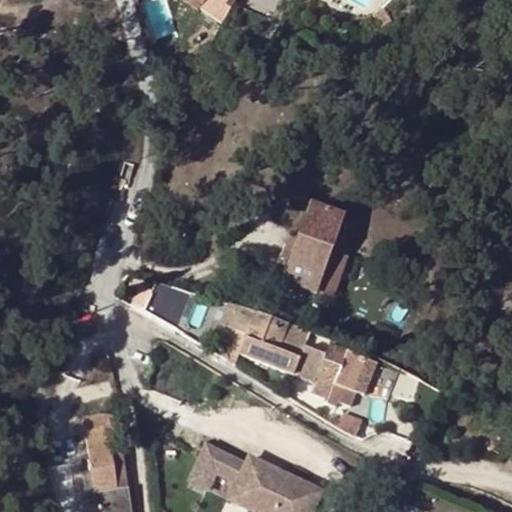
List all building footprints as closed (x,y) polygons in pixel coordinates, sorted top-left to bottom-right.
[(183,0),(197,10),(204,0),(183,0)] [(316,294),(331,254),(343,219),(310,207),(282,282),(316,294)] [(346,259),(331,254),(316,294),(331,300),(346,259)] [(175,292),(148,282),(132,324),(159,335),(175,292)] [(240,354),(293,375),(305,348),(306,343),(225,312),(212,343),(226,349),(240,354)] [(305,348),(293,375),(315,383),(311,393),(329,400),(335,386),(349,391),(360,360),(347,355),(341,368),(324,361),(325,357),(305,348)] [(235,364),(240,354),(226,349),(222,360),(235,364)] [(109,391),(79,395),(86,444),(81,445),(88,501),(98,500),(99,511),(128,511),(119,443),(116,443),(109,391)] [(360,422),(343,414),(338,427),(355,434),(360,422)] [(256,471),(245,466),(206,447),(190,481),(207,489),(215,473),(238,483),(230,500),(255,511),(311,511),(321,492),(260,463),(256,471)] [(260,463),(249,458),(245,466),(256,471),(260,463)] [(394,489),(399,476),(389,472),(384,483),(394,489)]
